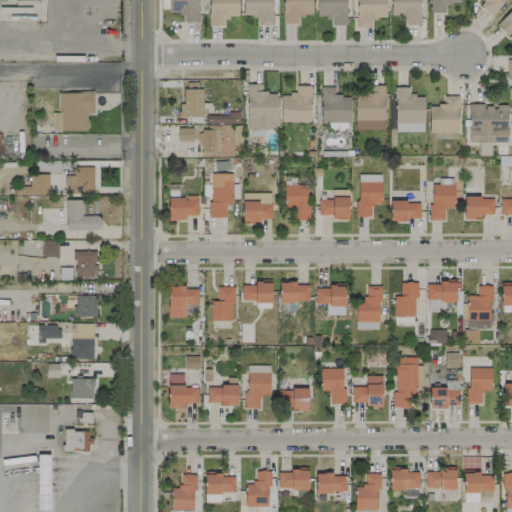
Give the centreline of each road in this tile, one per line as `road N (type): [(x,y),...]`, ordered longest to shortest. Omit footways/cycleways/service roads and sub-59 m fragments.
road 1 (tertiary): [(146,0),(144,511)]
road 2 (residential): [(144,436),(511,436)]
road 3 (residential): [(145,249),(511,247)]
road 4 (residential): [(146,55),(467,53)]
